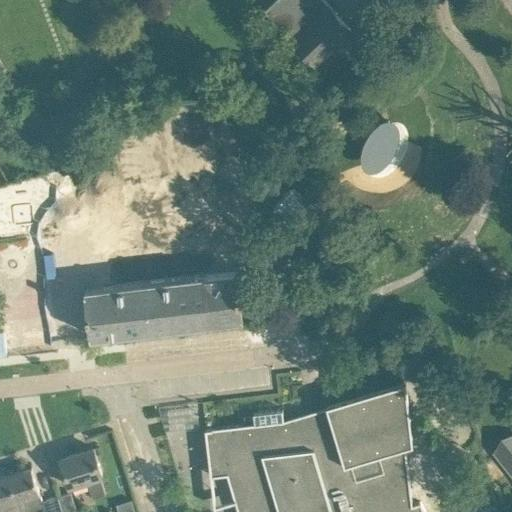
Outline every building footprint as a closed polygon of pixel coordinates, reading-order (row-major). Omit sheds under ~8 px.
[(275,0),(264,10),(314,63),(351,27),(325,0),(275,0)] [(205,106),(204,97),(191,99),(193,109),(205,106)] [(241,267),(237,265),(231,211),(232,211),(228,175),(174,182),(177,208),(136,213),(142,257),(138,261),(150,273),(151,281),(85,288),(91,335),(244,316),(239,271),(241,267)] [(427,362),(411,367),(415,379),(431,374),(427,362)] [(405,441),(411,439),(404,382),(284,418),(283,408),(254,411),(254,413),(244,414),(245,423),(206,427),(211,474),(228,473),(239,511),(426,511),(421,500),(413,503),(405,441)] [(511,436),(495,451),(511,472),(511,436)] [(87,479),(93,497),(106,493),(100,475),(103,474),(94,446),(61,457),(70,485),(87,479)] [(44,505),(43,500),(40,492),(32,466),(9,473),(20,511),(22,511),(43,505),(44,505)] [(4,511),(20,511),(9,473),(0,476),(0,505),(2,504),(4,511)] [(64,511),(82,511),(81,508),(77,509),(70,491),(58,495),(64,511)] [(44,505),(43,505),(45,511),(64,511),(58,495),(43,500),(44,505)]
